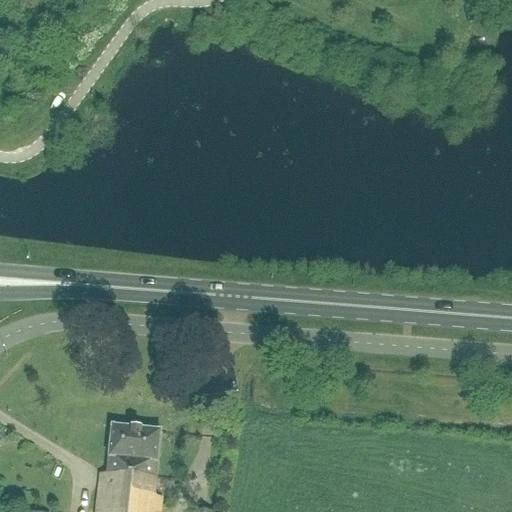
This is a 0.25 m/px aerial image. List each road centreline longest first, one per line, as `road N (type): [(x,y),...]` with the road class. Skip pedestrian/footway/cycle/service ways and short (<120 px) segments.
road 1 (unclassified): [(511,355),(84,321),(0,341)]
road 2 (secondary): [(511,319),(0,283)]
